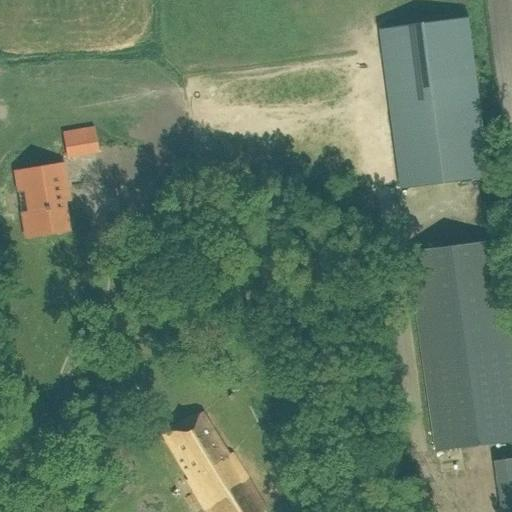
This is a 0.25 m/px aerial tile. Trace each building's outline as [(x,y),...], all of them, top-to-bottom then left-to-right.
[(490,178),(469,18),(380,30),(401,189),(490,178)] [(77,132),(62,134),(65,158),(81,156),(77,132)] [(23,212),(25,227),(27,237),(47,234),(65,231),(65,226),(64,223),(59,192),(65,190),(61,166),(28,171),(16,173),(17,177),(19,193),(17,193),(20,213),(23,212)] [(436,452),(477,446),(511,441),(511,335),(499,240),(409,253),(436,452)] [(227,456),(201,414),(163,436),(189,480),(187,481),(206,511),(261,511),(265,510),(231,455),(227,456)]
